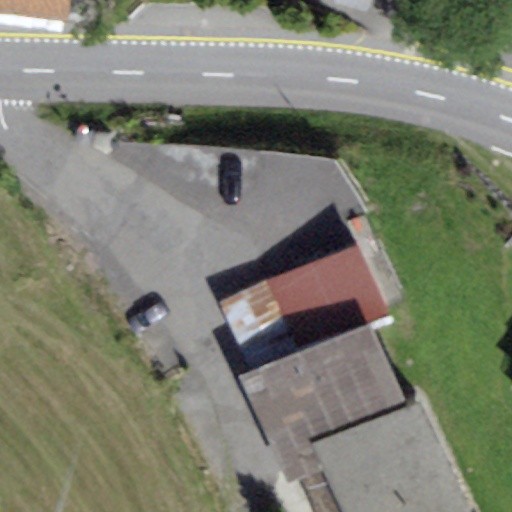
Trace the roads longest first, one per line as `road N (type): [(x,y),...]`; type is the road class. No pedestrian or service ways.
road 1 (secondary): [(0,71),(376,85),(511,121)]
road 2 (residential): [(0,102),(200,294),(252,454)]
